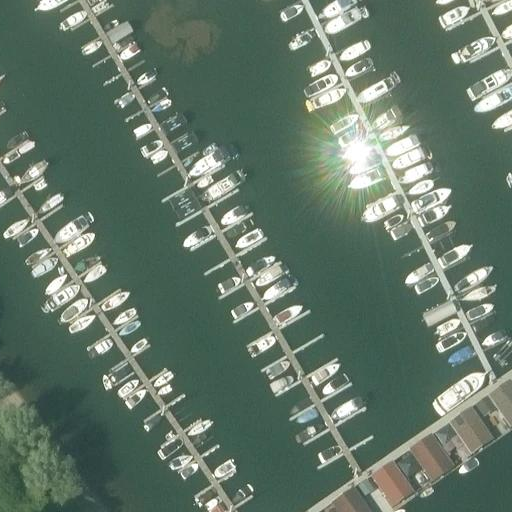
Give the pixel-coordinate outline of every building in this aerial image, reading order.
[(497,439),(511,428),(511,380),(474,406),(497,439)] [(458,466),(497,439),(474,406),(435,433),(458,466)] [(419,493),(458,466),(435,433),(396,460),(419,493)] [(372,511),(390,511),(419,493),(396,460),(356,488),(372,511)] [(372,511),(356,488),(320,511),(372,511)]
